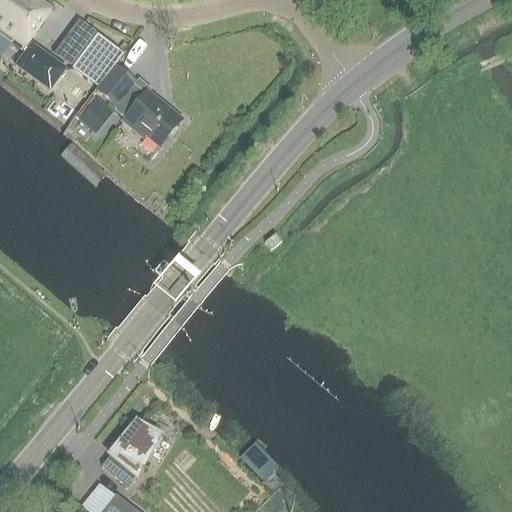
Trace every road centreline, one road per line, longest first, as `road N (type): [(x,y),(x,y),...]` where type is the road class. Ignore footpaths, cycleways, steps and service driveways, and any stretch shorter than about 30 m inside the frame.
road 1 (tertiary): [(0,499),(353,83)]
road 2 (residential): [(274,3),(178,17),(91,0)]
road 3 (tertiary): [(353,83),(483,0)]
